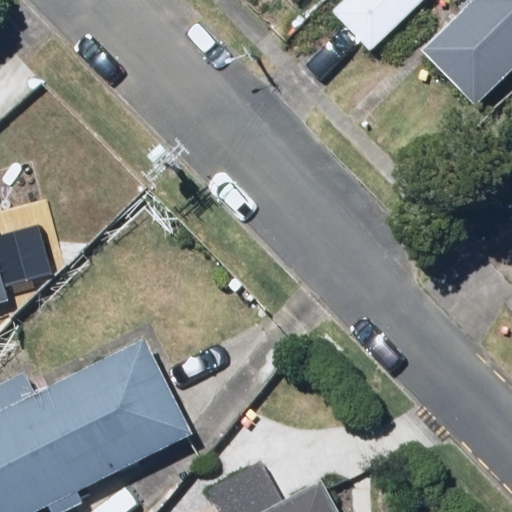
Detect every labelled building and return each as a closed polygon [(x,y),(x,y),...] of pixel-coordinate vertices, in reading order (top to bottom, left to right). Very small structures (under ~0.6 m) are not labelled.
[(366,54),(421,0),(353,0),(332,20),(366,54)] [(511,0),(462,0),(470,8),(418,59),(473,115),(511,76),(511,0)] [(0,419),(0,511),(44,511),(187,441),(141,349),(0,419)] [(204,488),(215,511),(272,511),(280,509),(258,462),(204,488)] [(332,511),(319,488),(274,511),(332,511)]
